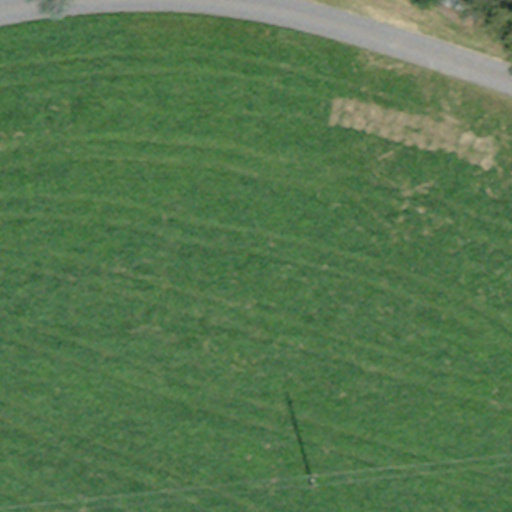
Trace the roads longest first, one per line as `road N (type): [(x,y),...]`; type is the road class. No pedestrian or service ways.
road 1 (residential): [(257,0),(330,13),(511,86)]
road 2 (residential): [(0,20),(135,0)]
